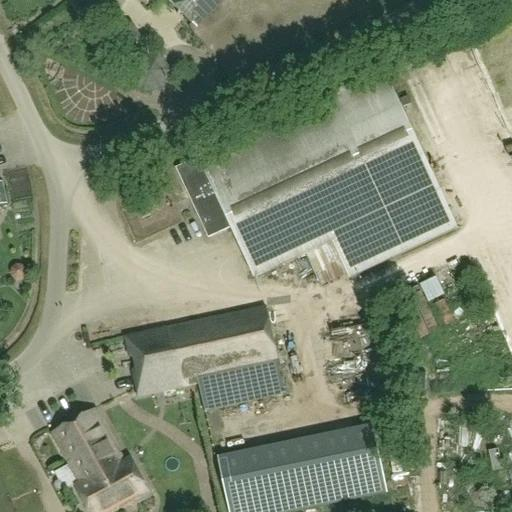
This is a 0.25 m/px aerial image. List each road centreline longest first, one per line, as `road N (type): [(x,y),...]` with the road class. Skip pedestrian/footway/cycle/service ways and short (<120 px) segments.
road 1 (unclassified): [(52,168),(138,139),(435,0)]
road 2 (unclassified): [(52,168),(55,311),(41,343),(0,377)]
road 3 (unclassified): [(52,168),(0,53)]
